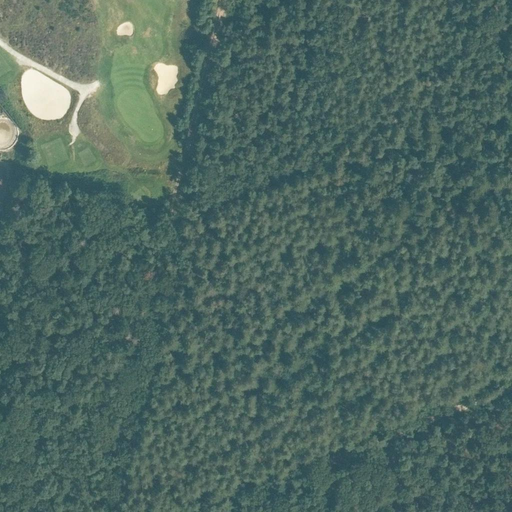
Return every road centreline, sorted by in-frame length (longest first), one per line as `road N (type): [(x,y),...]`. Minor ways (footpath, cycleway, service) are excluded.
road 1 (track): [(224,0),(98,511)]
road 2 (track): [(511,177),(126,381)]
road 3 (track): [(511,17),(417,63),(338,139),(283,173),(178,213)]
road 4 (track): [(224,511),(511,389)]
